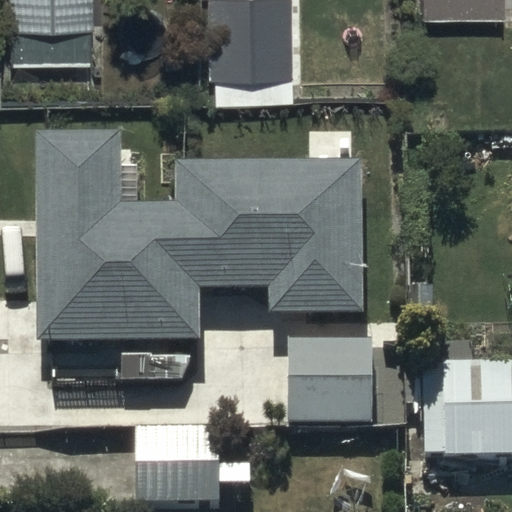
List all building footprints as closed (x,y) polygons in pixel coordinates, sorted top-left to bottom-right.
[(91,0),(9,0),(10,44),(92,43),(91,0)] [(204,0),(204,82),(288,82),(288,0),(204,0)] [(504,0),(423,0),(424,21),(505,21),(504,0)] [(196,371),(195,320),(263,319),(263,345),(356,344),(354,194),(175,196),(175,230),(120,231),(120,163),(35,164),(37,373),(196,371)] [(285,453),(362,453),(361,367),(284,368),(285,453)] [(415,483),(511,481),(511,390),(414,392),(415,483)] [(133,511),(215,511),(215,457),(133,458),(133,511)]
